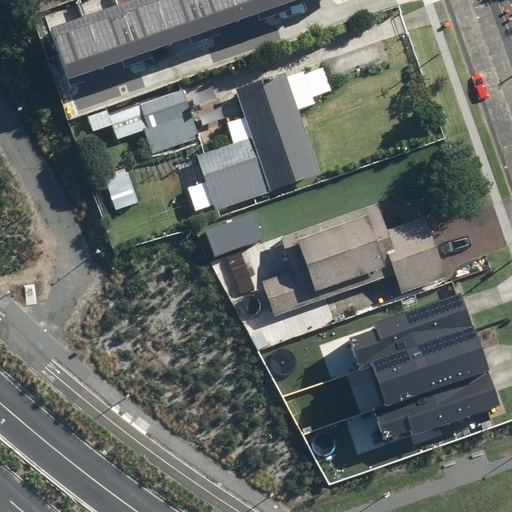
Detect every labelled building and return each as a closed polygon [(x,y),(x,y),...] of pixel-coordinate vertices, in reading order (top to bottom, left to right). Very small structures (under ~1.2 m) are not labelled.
[(126,0),(46,26),(66,85),(88,77),(92,89),(140,74),(134,57),(310,0),(126,0)] [(0,130),(51,115),(28,38),(0,46),(0,130)] [(300,74),(283,80),(281,74),(232,91),(254,156),(199,175),(212,214),(317,177),(294,112),(311,106),(300,74)] [(140,136),(149,160),(198,141),(179,92),(105,120),(115,145),(140,136)] [(122,172),(100,179),(111,213),(133,206),(122,172)] [(270,320),(387,277),(394,296),(442,278),(420,220),(384,233),(374,206),(276,243),(287,272),(256,284),(270,320)] [(84,311),(101,305),(103,311),(130,302),(127,296),(154,287),(141,249),(71,273),(84,311)] [(369,360),(474,326),(461,287),(368,318),(371,327),(347,335),(357,364),(369,360)] [(109,339),(64,306),(0,393),(0,396),(43,428),(109,339)] [(474,326),(369,360),(384,403),(488,369),(474,326)] [(206,376),(186,365),(175,385),(194,396),(206,376)] [(488,369),(384,403),(375,406),(388,447),(502,409),(488,369)] [(106,441),(117,449),(99,476),(145,506),(207,416),(161,385),(149,402),(138,395),(106,441)] [(238,443),(264,404),(249,393),(244,400),(233,393),(211,425),(238,443)] [(498,511),(481,453),(394,480),(403,511),(498,511)]
